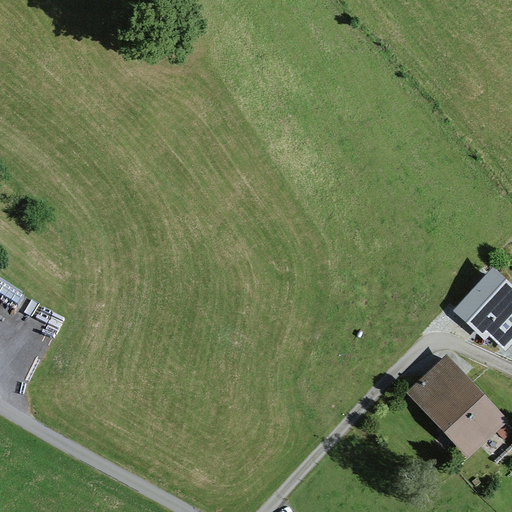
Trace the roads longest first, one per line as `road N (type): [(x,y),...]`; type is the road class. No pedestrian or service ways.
road 1 (track): [(440,332),(267,511)]
road 2 (unclassified): [(0,409),(187,511)]
